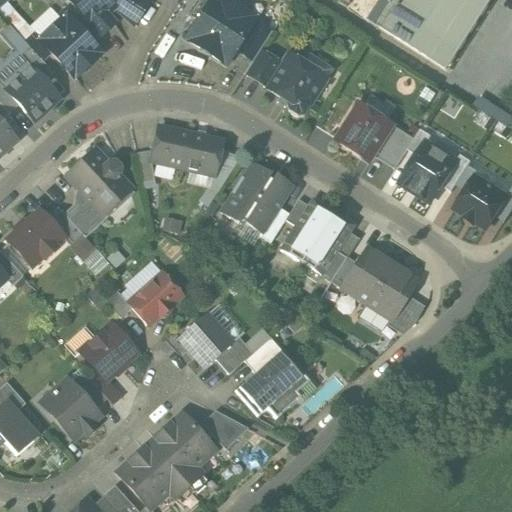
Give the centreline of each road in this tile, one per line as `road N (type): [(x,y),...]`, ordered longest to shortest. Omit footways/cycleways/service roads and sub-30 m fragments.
road 1 (residential): [(0,199),(103,116),(157,103),(207,110),(262,135),(483,285)]
road 2 (residential): [(483,285),(246,511)]
road 3 (residential): [(0,492),(46,497),(84,474),(175,388)]
